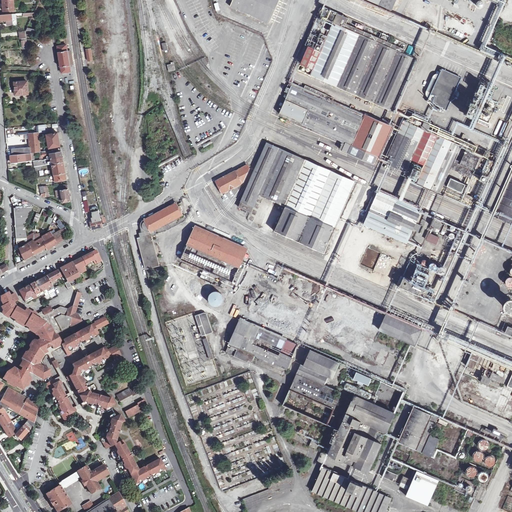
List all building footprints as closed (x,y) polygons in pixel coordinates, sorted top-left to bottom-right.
[(10,0),(4,0),(3,1),(4,6),(4,12),(15,11),(13,0),(10,0)] [(234,0),(231,7),(269,24),(271,19),(279,0),(234,0)] [(369,0),(393,10),(397,0),(369,0)] [(349,18),(338,14),(321,52),(310,47),(302,64),(314,68),(312,74),(393,111),(415,59),(403,53),(404,50),(390,43),(387,46),(345,28),(347,24),(349,18)] [(0,15),(0,21),(6,21),(7,26),(13,25),(12,15),(0,15)] [(323,17),(317,31),(324,34),(327,28),(324,26),(327,19),(323,17)] [(390,43),(347,24),(345,28),(387,46),(390,43)] [(68,45),(58,47),(59,53),(58,53),(59,61),(61,68),(62,68),(62,71),(63,73),(72,72),(71,66),(70,60),(69,51),(68,45)] [(406,51),(413,54),(416,48),(409,45),(406,51)] [(462,79),(442,70),(437,80),(433,79),(427,94),(430,96),(427,104),(434,108),(433,111),(438,113),(439,110),(447,113),(453,99),(457,100),(458,97),(455,95),(462,79)] [(487,122),(503,87),(491,81),(469,130),(481,135),(487,122)] [(27,82),(15,84),(16,96),(28,95),(28,89),(27,82)] [(299,86),(293,83),(280,114),(346,144),(343,150),(374,164),(377,158),(380,159),(395,128),(366,116),(364,119),(350,112),(351,109),(345,106),(343,109),(297,89),(299,86)] [(156,113),(153,114),(161,129),(163,128),(156,113)] [(411,124),(407,122),(388,164),(407,173),(406,176),(418,182),(418,183),(470,207),(476,195),(475,191),(471,190),(471,189),(452,180),(449,186),(446,185),(453,170),(473,179),(483,156),(478,153),(480,148),(465,141),(463,147),(453,142),(455,137),(434,128),(432,134),(429,132),(432,125),(426,123),(427,119),(415,114),(411,124)] [(148,118),(154,175),(157,175),(151,118),(148,118)] [(487,122),(481,135),(491,140),(497,126),(487,122)] [(162,130),(155,134),(161,172),(181,161),(162,130)] [(39,134),(29,135),(30,144),(31,153),(41,152),(39,134)] [(58,134),(47,136),(50,149),(60,147),(59,141),(58,134)] [(353,182),(265,143),(237,207),(241,209),(252,214),(259,196),(265,199),(284,207),(273,231),(324,255),(328,247),(325,245),(353,182)] [(31,154),(11,156),(12,160),(12,163),(32,160),(31,154)] [(488,159),(483,170),(488,172),(493,161),(488,159)] [(64,166),(63,163),(53,164),(54,175),(65,174),(65,171),(64,166)] [(149,167),(143,168),(145,187),(152,186),(149,167)] [(247,167),(216,184),(221,194),(243,182),(249,169),(247,167)] [(65,174),(54,175),(56,182),(67,180),(66,177),(65,174)] [(511,178),(495,217),(511,225),(511,178)] [(68,186),(61,187),(64,203),(71,202),(70,196),(68,186)] [(378,192),(364,224),(406,243),(412,230),(415,223),(421,211),(378,192)] [(136,239),(145,267),(158,264),(151,235),(155,234),(153,229),(162,224),(182,214),(177,205),(177,204),(157,213),(143,220),(140,224),(140,228),(140,233),(138,234),(139,238),(136,239)] [(33,208),(15,210),(16,225),(17,240),(27,239),(25,227),(33,208)] [(92,228),(92,229),(103,227),(102,221),(99,208),(92,210),(93,214),(93,215),(94,220),(92,220),(93,223),(91,223),(92,225),(91,225),(91,228),(92,228)] [(444,221),(436,217),(431,229),(439,232),(444,221)] [(67,229),(60,222),(58,224),(60,226),(58,228),(63,233),(67,229)] [(415,223),(412,230),(419,233),(422,226),(415,223)] [(195,228),(180,259),(202,269),(223,278),(232,282),(242,259),(245,251),(195,228)] [(43,238),(43,239),(40,240),(46,249),(55,244),(58,242),(59,244),(66,239),(65,237),(63,238),(61,233),(56,236),(53,232),(43,238)] [(440,238),(430,234),(427,240),(438,244),(440,238)] [(40,240),(35,244),(40,253),(44,250),(46,249),(40,240)] [(35,244),(34,242),(28,245),(34,256),(38,254),(40,253),(35,244)] [(23,244),(19,245),(21,253),(25,261),(30,259),(34,256),(28,245),(24,247),(23,244)] [(102,260),(97,250),(94,251),(87,255),(78,260),(74,262),(80,274),(87,270),(84,264),(87,263),(95,260),(96,263),(102,260)] [(72,263),(68,265),(75,278),(81,275),(80,274),(74,262),(72,263)] [(66,266),(62,268),(68,281),(66,282),(69,288),(72,286),(69,281),(75,278),(68,265),(66,266)] [(415,265),(407,283),(409,284),(421,289),(429,271),(415,265)] [(0,275),(7,272),(8,271),(5,266),(0,269),(0,275)] [(223,278),(202,269),(199,276),(220,286),(223,278)] [(283,269),(276,284),(317,303),(325,286),(306,277),(305,279),(283,269)] [(55,272),(48,276),(51,282),(62,276),(59,270),(55,272)] [(42,279),(47,289),(53,286),(51,282),(48,276),(42,279)] [(34,283),(32,284),(37,293),(37,294),(47,289),(42,279),(34,283)] [(407,283),(400,280),(395,289),(405,293),(409,284),(407,283)] [(28,286),(21,290),(25,299),(37,293),(32,284),(28,286)] [(409,284),(405,293),(432,305),(435,296),(421,289),(409,284)] [(223,301),(223,298),(222,296),(220,293),(218,292),(216,291),(213,291),(210,292),(208,294),(207,296),(207,299),(207,302),(208,304),(210,306),(213,307),(215,307),(218,307),(220,305),(222,303),(223,301)] [(5,374),(3,378),(23,389),(30,376),(27,374),(29,371),(42,379),(51,375),(45,365),(43,366),(38,363),(43,353),(62,343),(57,333),(69,327),(70,324),(72,325),(82,320),(80,315),(79,313),(75,312),(69,310),(69,308),(61,305),(53,309),(51,304),(42,309),(43,310),(39,311),(40,312),(39,312),(34,310),(34,311),(27,308),(25,310),(17,306),(15,301),(19,299),(15,293),(2,299),(4,302),(5,304),(8,310),(20,317),(25,320),(31,324),(40,329),(45,339),(36,344),(29,355),(22,367),(23,368),(21,371),(18,369),(14,367),(11,373),(7,371),(5,374)] [(253,300),(249,309),(271,319),(281,323),(282,321),(295,326),(305,330),(311,316),(271,297),(259,294),(256,301),(253,300)] [(75,312),(80,296),(76,295),(72,306),(69,308),(69,310),(75,312)] [(345,298),(338,312),(410,344),(413,346),(420,331),(384,315),(345,298)] [(511,301),(509,300),(505,301),(503,306),(505,310),(509,312),(511,310),(511,301)] [(8,310),(5,304),(3,305),(6,312),(38,331),(42,338),(34,342),(18,369),(21,371),(23,368),(22,367),(29,355),(36,344),(45,339),(40,329),(31,324),(25,320),(20,317),(8,310)] [(204,312),(195,314),(202,334),(212,331),(206,313),(204,312)] [(106,315),(96,320),(96,321),(99,327),(109,322),(106,315)] [(241,317),(225,351),(248,361),(249,360),(251,361),(254,354),(286,369),(289,361),(291,357),(281,352),(286,341),(288,342),(290,338),(267,327),(252,321),(252,322),(241,317)] [(281,323),(271,319),(267,327),(290,338),(295,326),(282,321),(281,323)] [(94,322),(77,331),(83,343),(86,342),(87,340),(90,338),(91,339),(94,338),(93,336),(99,332),(97,328),(94,322)] [(74,333),(64,339),(65,341),(62,343),(63,345),(68,354),(71,353),(70,350),(73,349),(73,348),(77,346),(78,346),(80,345),(74,333)] [(206,338),(203,339),(210,358),(213,357),(206,338)] [(288,342),(286,341),(281,352),(291,357),(297,345),(288,342)] [(63,345),(62,343),(43,353),(38,363),(43,366),(45,365),(42,359),(45,354),(63,345)] [(83,343),(80,345),(86,355),(89,353),(83,343)] [(106,344),(89,353),(95,365),(98,364),(98,362),(102,361),(103,361),(106,360),(105,358),(111,354),(108,348),(106,344)] [(116,344),(110,347),(113,353),(115,357),(121,354),(116,344)] [(300,366),(282,405),(327,425),(340,397),(351,402),(327,455),(367,473),(380,443),(355,432),(358,425),(383,436),(399,401),(403,393),(391,388),(308,350),(301,367),(300,366)] [(480,355),(472,351),(465,366),(472,369),(474,363),(476,364),(480,355)] [(74,358),(71,360),(74,365),(72,372),(66,375),(68,379),(70,377),(76,387),(88,381),(86,379),(85,379),(83,375),(85,369),(88,368),(90,368),(92,367),(86,355),(75,361),(74,358)] [(59,364),(55,366),(60,374),(52,379),(54,382),(60,379),(62,382),(63,381),(69,391),(65,393),(67,397),(71,394),(76,404),(74,405),(76,409),(85,404),(83,400),(79,402),(74,393),(78,391),(76,387),(72,389),(67,379),(68,379),(66,375),(65,376),(59,364)] [(52,379),(44,383),(48,389),(47,390),(49,392),(50,392),(52,396),(52,397),(53,400),(65,393),(59,383),(62,382),(60,379),(54,382),(52,379)] [(89,384),(78,391),(83,400),(85,404),(87,403),(90,404),(91,406),(94,407),(98,394),(92,392),(90,389),(91,387),(89,384)] [(141,391),(137,384),(131,388),(130,386),(116,393),(120,400),(133,393),(134,395),(141,391)] [(40,404),(9,387),(6,392),(8,393),(9,396),(3,398),(2,400),(1,402),(2,403),(2,404),(8,407),(35,422),(40,404)] [(493,412),(500,415),(511,392),(504,389),(493,412)] [(109,397),(101,395),(97,407),(100,408),(102,407),(105,408),(107,411),(112,409),(110,405),(115,403),(111,396),(109,397)] [(67,397),(55,403),(56,406),(57,406),(59,409),(59,411),(60,413),(61,413),(65,421),(72,416),(70,412),(76,409),(74,405),(72,406),(67,397)] [(148,405),(145,398),(138,402),(139,403),(125,410),(129,417),(142,410),(141,408),(148,405)] [(8,407),(2,404),(0,405),(0,412),(5,410),(8,407)] [(413,407),(397,442),(430,457),(438,439),(429,435),(437,417),(413,407)] [(11,421),(5,410),(0,412),(0,421),(3,426),(10,422),(11,421)] [(122,422),(124,420),(120,413),(116,416),(114,412),(108,415),(110,418),(109,422),(107,423),(106,425),(112,427),(117,424),(122,422)] [(34,426),(27,421),(16,434),(21,439),(28,431),(32,433),(34,426)] [(13,427),(10,422),(3,426),(6,431),(9,436),(14,433),(11,428),(13,427)] [(101,438),(107,449),(114,445),(113,445),(115,444),(118,432),(105,428),(105,431),(105,433),(105,436),(101,438)] [(499,437),(502,432),(494,428),(492,433),(499,437)] [(71,444),(78,442),(73,431),(67,434),(71,444)] [(475,434),(468,431),(466,437),(473,439),(475,434)] [(487,451),(491,442),(481,438),(477,447),(487,451)] [(312,440),(309,446),(316,449),(318,443),(312,440)] [(124,441),(114,447),(115,448),(113,449),(115,452),(116,452),(118,455),(117,457),(119,459),(130,453),(124,441)] [(496,462),(497,459),(485,452),(477,450),(474,455),(473,462),(483,468),(470,466),(467,471),(466,475),(472,478),(477,479),(481,481),(486,482),(489,478),(490,473),(496,462)] [(135,462),(132,456),(120,462),(122,464),(123,465),(125,468),(124,469),(126,472),(128,471),(129,474),(131,473),(136,483),(139,481),(140,483),(142,481),(142,480),(144,479),(139,469),(137,466),(135,462)] [(166,467),(161,458),(147,465),(153,476),(155,475),(156,473),(159,471),(160,472),(163,471),(162,469),(166,467)] [(87,465),(78,471),(82,477),(83,480),(82,481),(84,486),(86,485),(92,493),(101,488),(97,481),(109,474),(107,470),(104,464),(95,470),(93,468),(90,470),(87,465)] [(139,469),(144,479),(146,478),(148,479),(150,477),(144,466),(139,469)] [(322,468),(311,491),(358,511),(383,511),(389,499),(375,493),(361,486),(362,485),(350,480),(349,481),(322,468)] [(386,470),(382,478),(392,483),(393,480),(395,481),(397,475),(386,470)] [(60,485),(62,489),(82,477),(78,471),(58,483),(60,485)] [(403,476),(398,487),(406,490),(411,480),(403,476)] [(60,485),(53,489),(47,493),(51,500),(50,501),(52,503),(53,505),(54,505),(58,511),(71,503),(62,489),(60,485)] [(129,511),(118,492),(94,507),(86,511),(85,511),(129,511)] [(86,511),(94,507),(91,503),(83,507),(86,511)]
